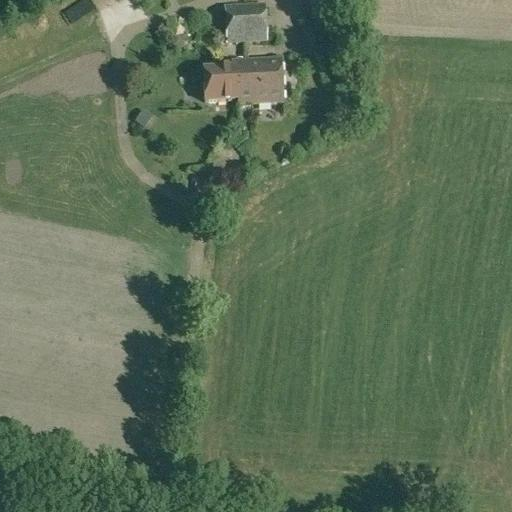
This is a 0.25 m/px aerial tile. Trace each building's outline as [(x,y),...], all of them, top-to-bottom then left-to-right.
[(307,0),(310,22),(337,18),(335,0),(307,0)] [(222,7),(224,44),(266,42),(264,5),(222,7)] [(204,104),(237,102),(238,107),(282,105),(280,60),(230,62),(230,68),(202,69),(204,104)] [(210,109),(177,111),(178,140),(196,139),(195,130),(211,129),(210,109)] [(135,122),(143,127),(150,118),(142,112),(135,122)]
